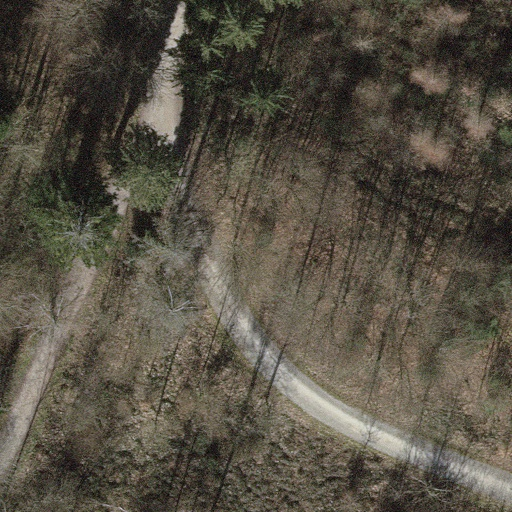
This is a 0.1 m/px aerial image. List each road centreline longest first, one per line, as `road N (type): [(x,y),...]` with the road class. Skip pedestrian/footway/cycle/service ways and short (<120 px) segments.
road 1 (track): [(152,112),(215,272),(274,361),(344,416),(511,484)]
road 2 (track): [(152,112),(67,323),(0,462)]
